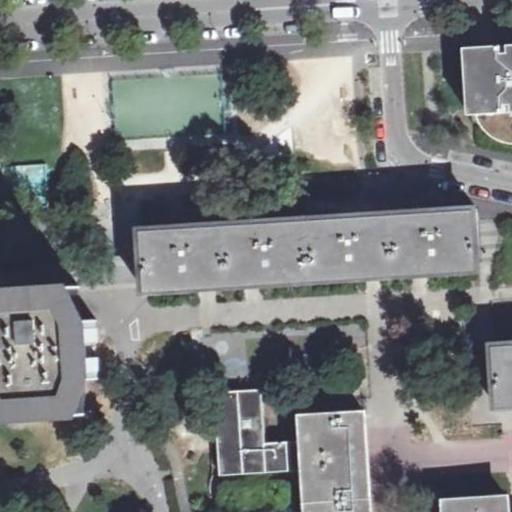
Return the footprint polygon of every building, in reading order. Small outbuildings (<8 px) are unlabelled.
[(511,44),(461,48),(465,115),(476,116),(482,126),(490,135),(506,142),(511,143),(511,44)] [(5,166),(7,209),(49,207),(47,164),(5,166)] [(148,293),(481,272),(477,210),(155,231),(144,232),(148,293)] [(89,415),(87,380),(101,379),(99,359),(92,359),(91,342),(98,341),(97,321),(82,322),(80,287),(47,289),(48,296),(32,297),(32,290),(0,292),(0,316),(1,327),(0,327),(0,385),(5,385),(7,420),(40,418),(39,410),(55,409),(56,417),(89,415)] [(511,345),(495,346),(499,410),(511,408),(511,345)] [(303,470),(300,441),(267,444),(263,390),(216,393),(222,475),(303,470)] [(372,511),(372,498),(371,485),(384,484),(381,446),(374,447),(368,447),(366,415),(306,419),(311,511),(372,511)] [(510,511),(510,499),(447,503),(447,511),(510,511)]
